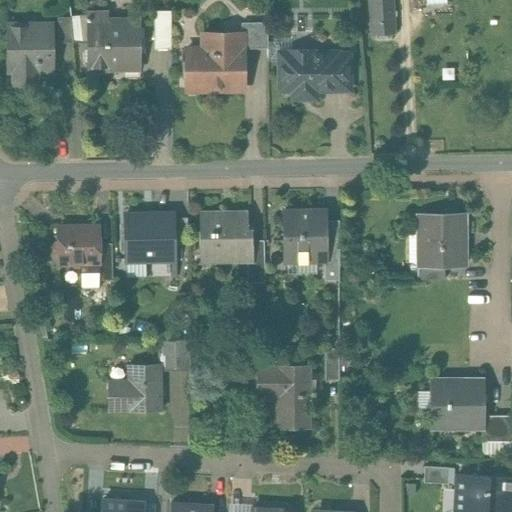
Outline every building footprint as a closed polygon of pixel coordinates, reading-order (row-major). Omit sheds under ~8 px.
[(368,0),(371,35),(377,35),(377,39),(391,38),(391,34),(397,33),(394,0),(368,0)] [(171,11),(154,11),(155,21),(171,21),(171,11)] [(108,12),(88,13),(88,70),(140,69),(140,21),(109,21),(108,12)] [(71,17),(58,17),(58,43),(73,43),(71,17)] [(171,49),(171,21),(155,21),(155,49),(171,49)] [(268,23),(242,23),(242,34),(243,34),(243,49),(268,48),(268,23)] [(52,70),(52,25),(8,26),(9,71),(52,70)] [(243,49),(243,34),(242,34),(203,35),(203,52),(187,52),(187,85),(208,85),(209,90),(243,90),(243,49)] [(312,53),(312,50),(291,50),(291,61),(280,61),(280,89),(293,89),(294,98),(315,98),(315,89),(349,89),(349,55),(337,55),(337,53),(312,53)] [(325,211),(284,212),(285,260),(324,260),(326,260),(325,221),(325,211)] [(225,218),(225,213),(199,213),(200,251),(216,251),(216,256),(234,256),(234,261),(247,261),(252,261),(252,241),(248,241),(247,218),(225,218)] [(174,214),(125,215),(126,261),(174,260),(174,244),(174,218),(174,214)] [(464,214),(418,214),(419,235),(423,235),(423,265),(423,266),(445,266),(465,266),(465,245),(463,245),(463,216),(465,216),(464,214)] [(188,244),(188,218),(174,218),(174,244),(188,244)] [(339,221),(325,221),(326,260),(324,260),(324,268),(339,268),(339,221)] [(99,228),(58,228),(58,242),(57,242),(52,247),(53,255),(57,259),(59,259),(59,262),(70,262),(75,266),(80,266),(81,288),(100,287),(100,281),(99,281),(99,262),(100,262),(100,249),(99,244),(99,228)] [(264,241),(252,241),(252,261),(247,261),(248,283),(264,283),(264,241)] [(112,244),(99,244),(100,249),(100,262),(99,262),(99,281),(100,281),(113,281),(112,244)] [(445,280),(445,266),(423,266),(423,265),(417,265),(417,280),(445,280)] [(190,341),(159,341),(159,365),(160,365),(160,372),(190,371),(190,341)] [(339,349),(325,349),(325,380),(339,381),(339,349)] [(159,365),(128,365),(129,385),(109,386),(109,412),(161,411),(160,372),(160,365),(159,365)] [(309,366),(257,367),(257,399),(277,399),(277,429),(309,428),(309,366)] [(483,380),(431,380),(431,428),(482,428),(483,428),(483,416),(483,380)] [(511,415),(483,416),(483,428),(482,428),(482,442),(511,441),(511,415)] [(449,468),(425,467),(424,483),(448,484),(449,468)] [(486,511),(488,477),(457,475),(455,511),(486,511)] [(488,477),(486,511),(511,511),(511,500),(511,478),(488,477)] [(143,511),(144,503),(102,501),(101,511),(143,511)]
